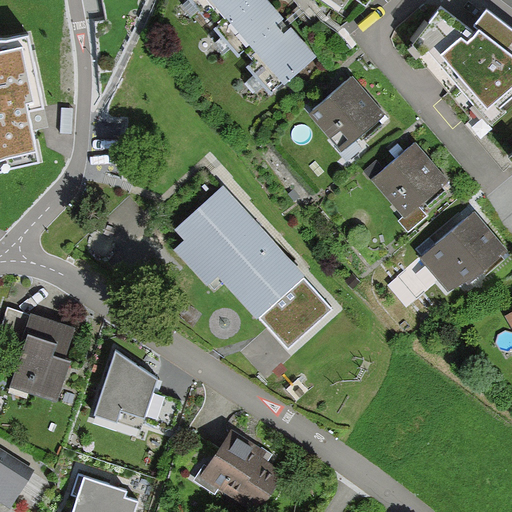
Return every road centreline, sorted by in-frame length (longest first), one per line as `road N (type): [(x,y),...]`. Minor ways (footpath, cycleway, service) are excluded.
road 1 (residential): [(9,252),(63,271),(298,424),(414,511)]
road 2 (residential): [(9,252),(77,167),(86,87),(76,0)]
road 3 (residential): [(408,0),(370,35),(492,176)]
